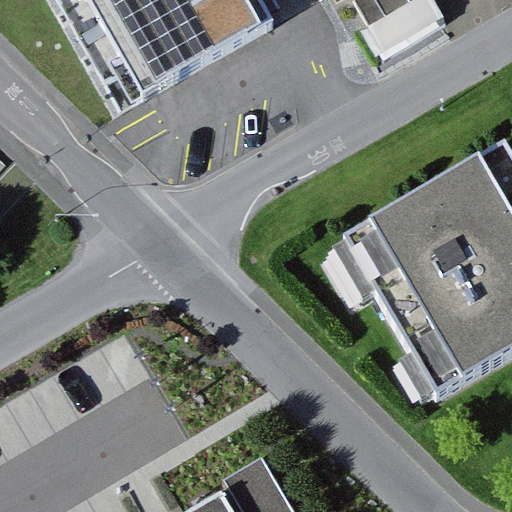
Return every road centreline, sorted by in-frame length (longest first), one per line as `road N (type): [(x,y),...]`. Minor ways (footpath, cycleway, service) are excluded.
road 1 (residential): [(511,37),(161,243)]
road 2 (residential): [(161,243),(430,511)]
road 3 (residential): [(0,92),(161,243)]
road 4 (residential): [(0,345),(161,243)]
